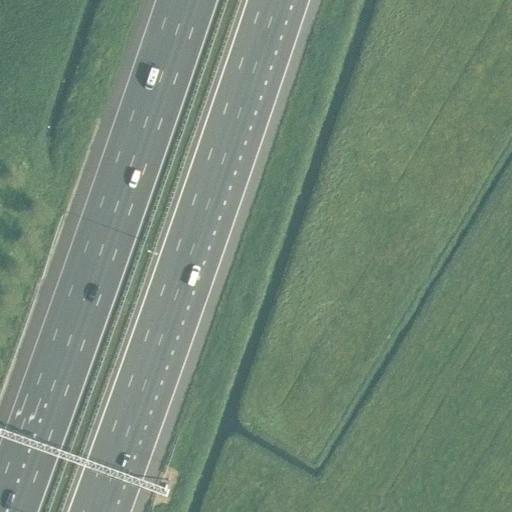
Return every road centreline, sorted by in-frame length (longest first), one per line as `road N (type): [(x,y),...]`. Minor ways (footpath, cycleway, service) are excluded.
road 1 (motorway): [(94,511),(282,0)]
road 2 (motorway): [(188,0),(5,511)]
